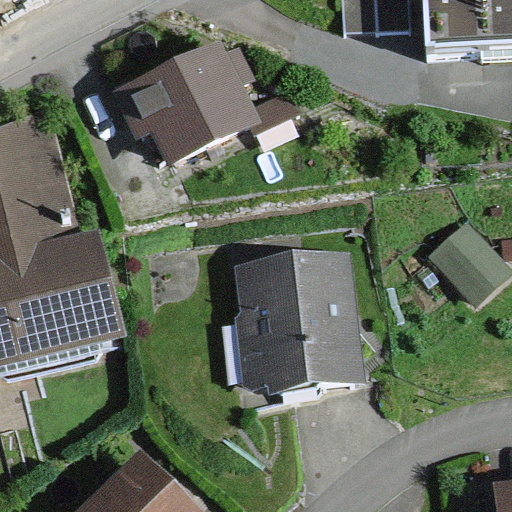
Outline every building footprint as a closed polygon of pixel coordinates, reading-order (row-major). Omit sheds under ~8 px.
[(511,0),(424,0),(428,59),(511,54),(511,0)] [(238,44),(127,100),(153,151),(170,142),(188,176),(281,128),(238,44)] [(49,108),(0,132),(0,381),(128,350),(100,239),(84,243),(49,108)] [(511,266),(478,230),(442,263),(491,315),(511,296),(511,266)] [(360,262),(244,276),(259,402),(375,387),(360,262)] [(189,511),(143,465),(95,511),(189,511)]
